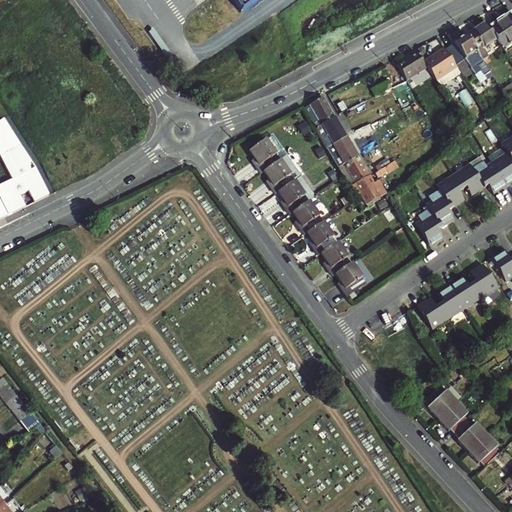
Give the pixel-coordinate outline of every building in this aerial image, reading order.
[(231,0),(240,13),(258,0),(231,0)] [(511,44),(511,19),(491,32),(497,41),(503,50),(511,44)] [(486,25),(465,37),(481,61),(488,56),(483,50),(497,41),(491,32),(486,25)] [(481,61),(465,37),(444,50),(455,67),(464,61),(475,77),(481,73),(484,78),(490,74),(481,61)] [(455,67),(444,50),(425,63),(438,82),(456,69),(455,67)] [(428,70),(416,54),(397,65),(408,82),(428,70)] [(376,98),(393,91),(394,90),(390,82),(372,90),(376,98)] [(420,100),(408,83),(394,90),(393,91),(402,109),(420,100)] [(304,109),(312,121),(318,119),(321,125),(334,119),(335,118),(323,99),(304,109)] [(321,125),(316,128),(319,134),(327,148),(345,138),(346,138),(335,118),(334,119),(321,125)] [(0,218),(24,207),(18,196),(27,191),(33,203),(48,196),(34,169),(3,119),(0,121),(0,151),(2,154),(0,154),(0,157),(11,180),(0,185),(0,218)] [(318,119),(312,121),(316,128),(321,125),(318,119)] [(371,124),(351,134),(352,136),(357,134),(359,138),(374,129),(371,124)] [(357,158),(346,138),(345,138),(327,148),(332,156),(334,161),(340,158),(344,165),(357,158)] [(511,138),(501,146),(506,154),(490,164),(485,167),(482,163),(471,170),(469,167),(453,177),(436,188),(439,192),(428,199),(431,204),(426,207),(429,211),(418,218),(421,223),(416,227),(431,249),(444,240),(438,231),(441,229),(454,220),(448,211),(450,210),(464,201),(458,193),(462,191),(466,188),(471,196),(484,188),(487,186),(493,195),(505,186),(511,181),(511,138)] [(255,166),(261,175),(264,173),(280,162),(266,142),(249,153),(257,164),(255,166)] [(368,177),(357,158),(344,165),(338,168),(345,179),(350,188),(368,177)] [(295,182),(280,162),(264,173),(272,185),(270,186),(276,195),(278,194),(295,182)] [(377,170),(373,172),(374,175),(378,172),(382,170),(379,165),(375,167),(377,170)] [(379,184),(374,187),(379,197),(384,196),(408,178),(405,173),(382,188),(379,184)] [(379,197),(374,187),(368,177),(350,188),(353,194),(356,192),(358,195),(361,194),(366,204),(379,197)] [(309,203),(295,182),(278,194),(287,205),(284,207),(290,216),(293,214),(309,203)] [(307,234),(323,223),(309,203),(293,214),(300,225),(298,227),(305,236),(307,234)] [(329,219),(323,223),(307,234),(315,245),(312,247),(319,256),(322,255),(338,243),(329,231),(333,228),(334,225),(329,219)] [(352,264),(338,243),(322,255),(330,266),(327,268),(334,277),(336,275),(352,264)] [(504,251),(492,260),(500,273),(511,266),(511,258),(510,260),(504,251)] [(367,285),(352,264),(336,275),(345,287),(342,288),(349,298),(367,285)] [(480,267),(488,279),(491,277),(483,265),(480,267)] [(511,266),(500,273),(506,282),(511,278),(511,279),(511,266)] [(456,308),(445,315),(436,320),(424,303),(418,307),(432,329),(448,319),(464,309),(481,298),(495,289),(488,279),(480,267),(470,273),(476,282),(472,284),(469,287),(463,278),(450,287),(446,290),(456,308)] [(488,279),(495,289),(498,287),(491,277),(488,279)] [(436,320),(445,315),(456,308),(446,290),(438,295),(443,303),(439,306),(436,308),(431,299),(424,303),(436,320)] [(0,396),(1,399),(12,390),(7,384),(0,389),(0,396)] [(497,446),(486,435),(476,423),(473,426),(469,421),(464,417),(467,414),(456,402),(447,392),(444,394),(439,389),(425,401),(430,407),(428,408),(438,420),(449,431),(451,430),(455,434),(459,439),(457,441),(468,452),(478,464),(480,462),(485,467),(499,454),(494,449),(497,446)] [(17,396),(12,390),(1,399),(6,405),(17,396)] [(17,396),(6,405),(11,411),(21,402),(17,396)] [(11,411),(16,416),(26,408),(21,402),(11,411)] [(21,423),(30,414),(26,408),(16,416),(21,423)] [(33,423),(36,421),(30,414),(21,423),(26,429),(27,428),(29,431),(36,426),(33,423)]
